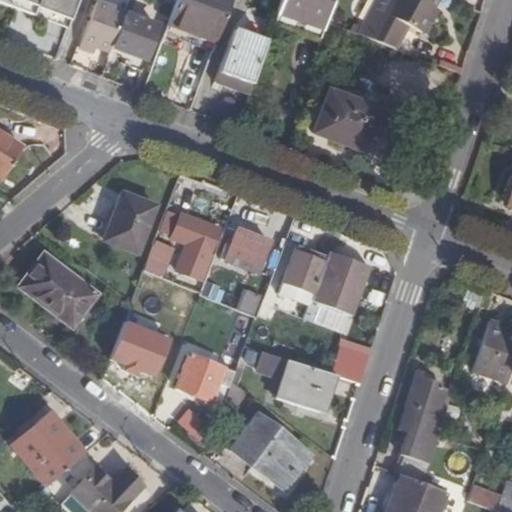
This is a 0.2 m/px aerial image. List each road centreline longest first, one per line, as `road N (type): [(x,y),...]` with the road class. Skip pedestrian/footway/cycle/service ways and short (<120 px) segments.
road 1 (residential): [(428,233),(124,122)]
road 2 (residential): [(0,328),(240,511)]
road 3 (residential): [(335,511),(428,233)]
road 4 (residential): [(428,233),(507,0)]
road 5 (residential): [(124,122),(0,237)]
road 6 (residential): [(124,122),(0,74)]
